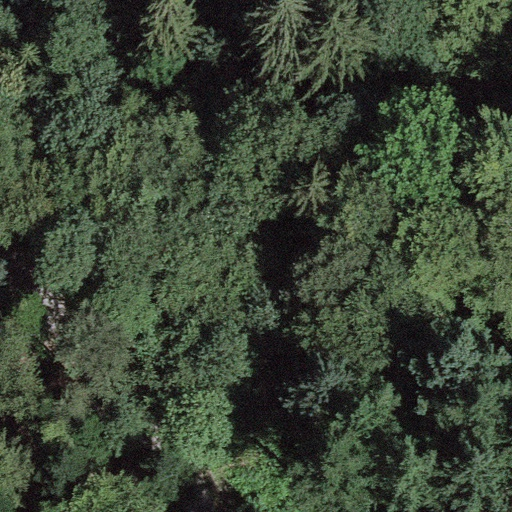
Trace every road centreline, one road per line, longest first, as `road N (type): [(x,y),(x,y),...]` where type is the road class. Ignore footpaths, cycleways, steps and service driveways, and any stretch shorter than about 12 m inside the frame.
road 1 (track): [(0,36),(187,124),(363,116),(511,64)]
road 2 (track): [(193,511),(171,457),(0,247)]
